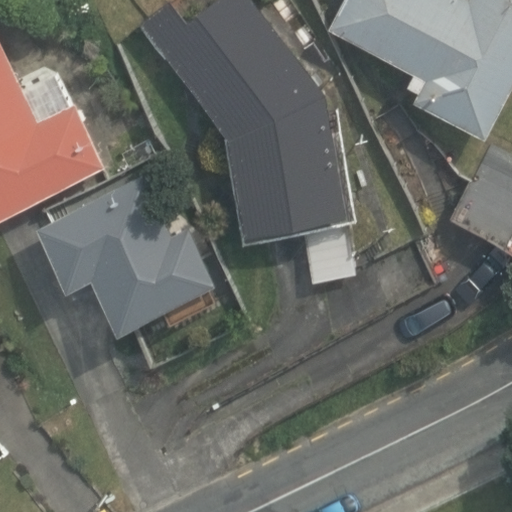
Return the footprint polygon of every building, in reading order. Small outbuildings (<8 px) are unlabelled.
[(308,218),(317,273),(360,266),(329,90),(258,0),(213,0),(191,18),(176,0),(169,0),(146,19),(235,131),(254,228),(308,218)] [(421,94),(493,130),(511,92),(511,0),(346,0),(335,22),(421,65),(414,79),(424,85),(421,94)] [(0,214),(108,161),(79,101),(43,119),(0,31),(0,214)] [(456,215),(511,243),(511,152),(493,143),(456,215)] [(159,156),(50,216),(84,278),(107,265),(142,329),(238,276),(207,220),(198,226),(159,156)]
